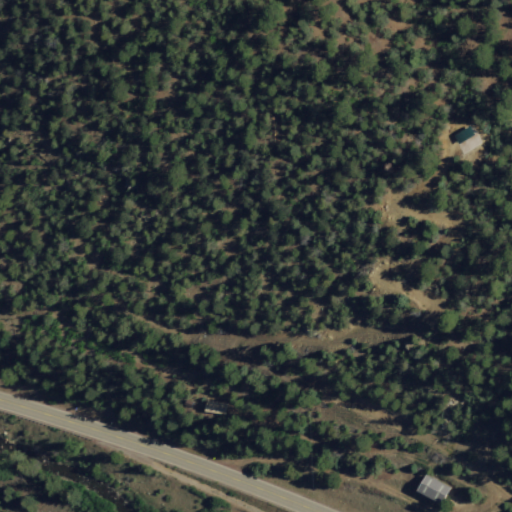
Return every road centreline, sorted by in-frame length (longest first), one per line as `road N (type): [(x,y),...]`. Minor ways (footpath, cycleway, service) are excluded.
road 1 (primary): [(317,511),(153,444),(0,400)]
road 2 (residential): [(153,444),(155,462),(265,511)]
